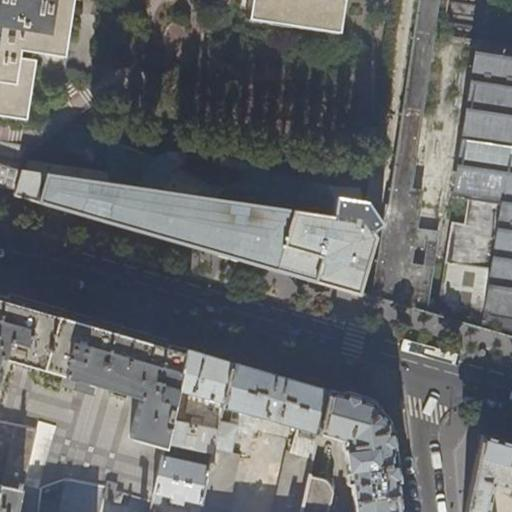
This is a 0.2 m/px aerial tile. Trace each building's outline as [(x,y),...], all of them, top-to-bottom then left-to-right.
[(0,0),(0,111),(23,115),(31,62),(16,60),(18,51),(62,57),(69,0),(0,0)] [(245,0),(244,10),(335,23),(338,0),(245,0)] [(469,197),(466,223),(453,221),(438,318),(511,339),(511,58),(476,54),(457,195),(469,197)] [(21,170),(0,163),(0,185),(15,190),(21,170)] [(49,174),(21,170),(15,190),(14,195),(40,203),(65,210),(186,245),(313,282),(318,283),(358,295),(375,237),(374,236),(371,231),(381,225),(366,202),(335,197),(333,215),(291,209),(49,174)] [(416,297),(430,300),(432,285),(418,283),(416,297)] [(24,302),(0,294),(0,423),(34,432),(22,486),(41,490),(66,482),(87,487),(92,488),(103,490),(115,439),(164,446),(165,443),(169,420),(176,389),(184,348),(168,344),(24,302)] [(196,351),(184,348),(176,389),(189,393),(186,413),(192,414),(190,424),(169,420),(165,443),(211,453),(218,420),(221,407),(231,361),(196,351)] [(276,374),(231,361),(221,407),(297,429),(291,452),(285,451),(271,511),(226,511),(239,455),(232,453),(238,425),(218,420),(211,453),(208,466),(197,511),(300,511),(308,475),(318,434),(327,389),(276,374)] [(327,389),(318,434),(345,442),(346,450),(344,450),(346,471),(349,471),(353,511),(326,511),(331,493),(331,489),(331,487),(330,485),(329,483),(328,482),(325,479),(322,478),(308,475),(300,511),(399,511),(388,421),(371,402),(342,393),(327,389)] [(0,423),(0,511),(16,511),(22,486),(34,432),(0,423)] [(511,442),(481,434),(465,511),(487,511),(493,484),(511,489),(511,442)] [(165,446),(164,446),(115,439),(103,490),(100,501),(119,505),(121,496),(152,501),(162,456),(165,446)] [(197,511),(208,466),(162,456),(152,501),(151,505),(159,507),(162,496),(170,498),(170,502),(181,504),(182,501),(191,503),(189,511),(197,511)] [(79,511),(87,487),(66,482),(58,511),(79,511)] [(97,511),(100,501),(103,490),(92,488),(86,511),(39,511),(40,505),(39,505),(41,490),(22,486),(16,511),(97,511)]
